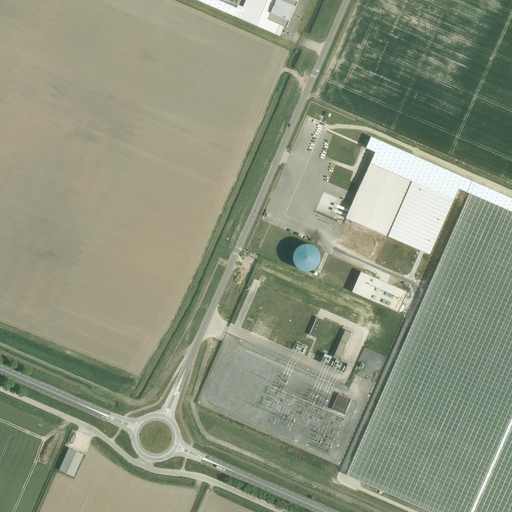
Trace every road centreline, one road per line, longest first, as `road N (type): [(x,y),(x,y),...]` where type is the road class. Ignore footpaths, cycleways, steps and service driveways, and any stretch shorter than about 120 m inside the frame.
road 1 (unclassified): [(347,0),(179,384)]
road 2 (unclassified): [(141,465),(79,422),(0,387)]
road 3 (unclassified): [(281,511),(204,477),(148,468)]
road 4 (primary): [(325,511),(211,462)]
